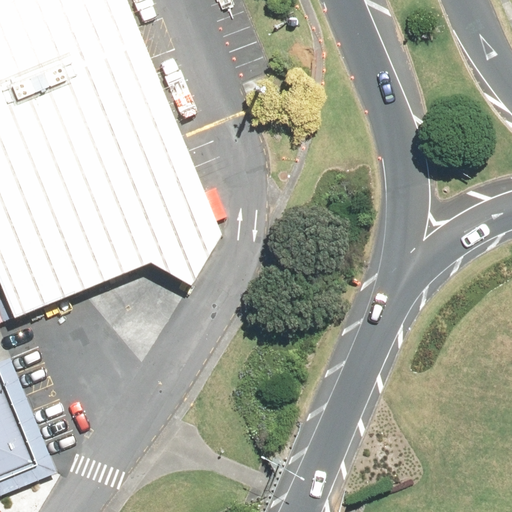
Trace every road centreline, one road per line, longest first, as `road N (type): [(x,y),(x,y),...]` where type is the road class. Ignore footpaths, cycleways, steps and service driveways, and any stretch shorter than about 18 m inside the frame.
road 1 (primary): [(407,262),(401,161),(343,0)]
road 2 (primary): [(303,511),(341,396),(407,262)]
road 3 (unknown): [(101,473),(59,335)]
